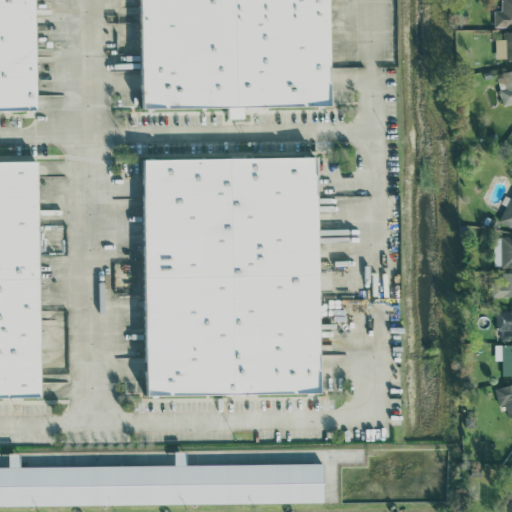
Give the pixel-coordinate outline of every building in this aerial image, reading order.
[(0,0),(37,0),(38,108),(0,108),(0,0)] [(135,0),(332,0),(332,107),(136,108),(135,0)] [(494,27),(511,26),(511,0),(500,0),(501,9),(494,10),(494,27)] [(511,30),(502,31),(502,38),(495,38),(495,59),(511,58),(511,30)] [(511,102),(511,70),(495,75),(503,105),(511,102)] [(142,160),(320,160),(321,392),(143,393),(142,160)] [(0,163),(37,163),(38,400),(0,400),(0,163)] [(506,205),(498,221),(511,226),(511,192),(510,197),(505,195),(501,203),(506,205)] [(511,266),(511,235),(493,236),(494,267),(511,266)] [(511,295),(511,271),(501,271),(501,281),(492,281),(492,296),(511,295)] [(511,310),(496,310),(496,329),(502,329),(502,339),(511,339),(511,310)] [(511,343),(495,344),(495,360),(502,360),(502,375),(511,374),(511,343)] [(508,416),(511,415),(511,383),(495,387),(499,405),(505,404),(508,416)] [(0,505),(324,504),(324,463),(185,464),(185,451),(175,451),(175,465),(20,466),(20,452),(8,453),(8,458),(0,458),(0,467),(0,466),(0,505)] [(511,511),(511,498),(503,511),(511,511)]
